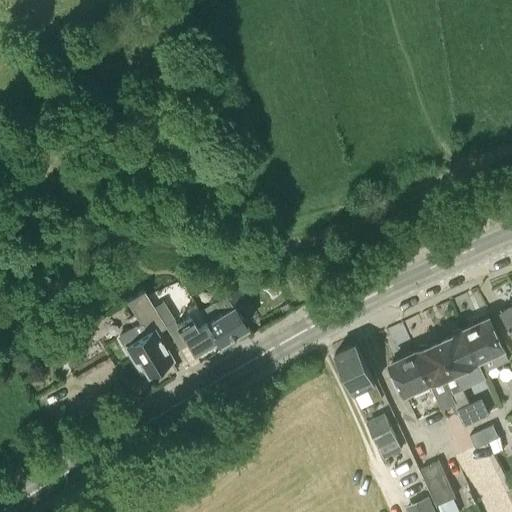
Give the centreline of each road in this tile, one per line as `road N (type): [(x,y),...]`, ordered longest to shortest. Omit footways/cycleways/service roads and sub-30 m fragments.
road 1 (secondary): [(1,511),(293,336),(511,231)]
road 2 (track): [(511,149),(266,245),(177,238),(48,190),(23,196),(0,221)]
